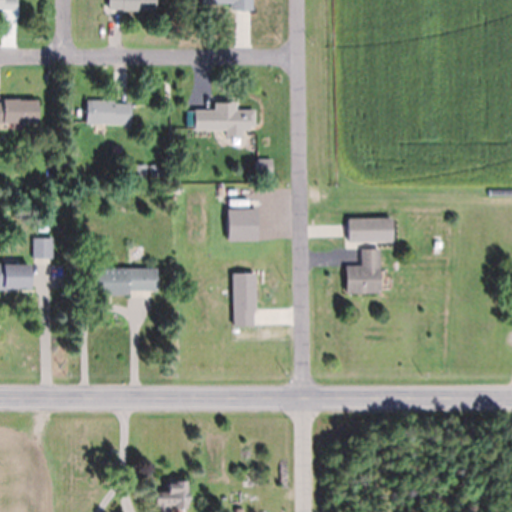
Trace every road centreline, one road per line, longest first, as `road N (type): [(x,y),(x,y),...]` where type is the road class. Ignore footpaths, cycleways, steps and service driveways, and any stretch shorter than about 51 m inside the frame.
road 1 (secondary): [(0,397),(511,398)]
road 2 (residential): [(306,398),(294,0)]
road 3 (residential): [(295,57),(0,56)]
